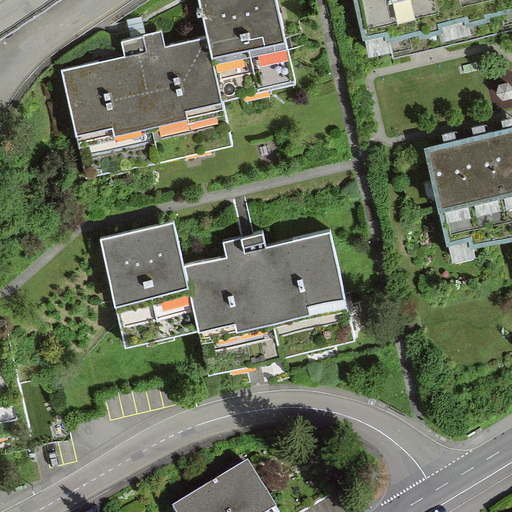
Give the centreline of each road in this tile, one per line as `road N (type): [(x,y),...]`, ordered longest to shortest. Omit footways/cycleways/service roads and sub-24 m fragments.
road 1 (residential): [(434,491),(411,456),(376,429),(332,412),(279,407),(174,431),(24,511)]
road 2 (residential): [(0,78),(40,38),(99,0)]
